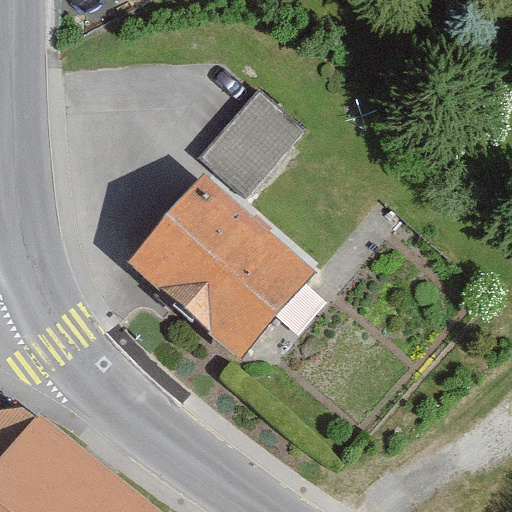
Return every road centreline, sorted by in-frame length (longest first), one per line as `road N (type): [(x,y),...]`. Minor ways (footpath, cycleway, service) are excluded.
road 1 (tertiary): [(271,511),(97,386),(59,348),(41,308)]
road 2 (tertiary): [(41,308),(20,224),(11,0)]
